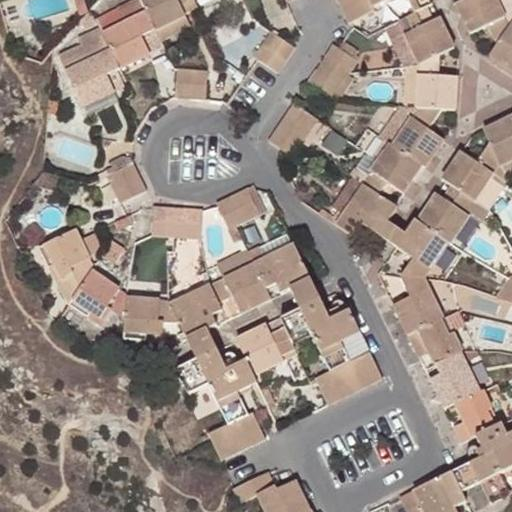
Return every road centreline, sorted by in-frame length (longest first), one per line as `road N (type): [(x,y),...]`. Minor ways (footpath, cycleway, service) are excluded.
road 1 (residential): [(252,145),(217,122),(166,123),(156,137),(158,184),(168,192),(219,192),(257,169)]
road 2 (residential): [(404,385),(349,276),(257,169)]
road 3 (residential): [(338,511),(440,458),(404,385)]
road 4 (residential): [(252,145),(322,30),(311,5)]
